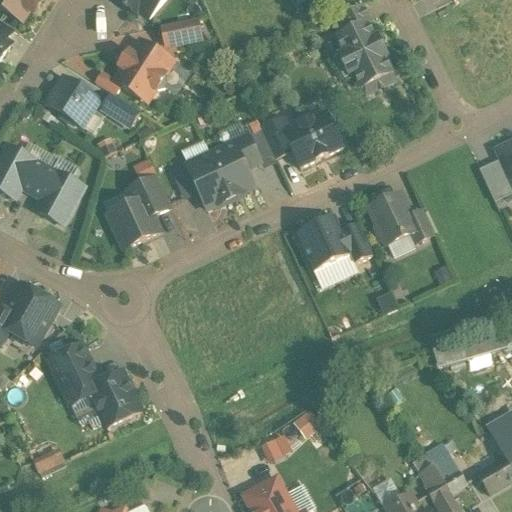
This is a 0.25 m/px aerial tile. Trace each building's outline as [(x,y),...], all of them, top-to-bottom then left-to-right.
[(0,0),(0,13),(31,32),(38,21),(45,25),(54,10),(47,6),(50,0),(0,0)] [(175,0),(120,0),(157,26),(175,0)] [(404,82),(365,5),(341,16),(347,29),(337,33),(350,62),(344,65),(353,86),(363,82),(370,98),(404,82)] [(209,48),(204,26),(173,33),(178,55),(209,48)] [(0,32),(0,77),(20,45),(0,32)] [(180,69),(144,47),(119,89),(155,111),(180,69)] [(109,106),(68,82),(51,112),(91,136),(109,106)] [(142,120),(114,103),(105,116),(134,134),(142,120)] [(261,141),(216,162),(238,210),(264,198),(251,171),(270,162),(261,141)] [(511,178),(511,146),(500,151),(511,178)] [(52,174),(11,151),(0,171),(0,197),(23,210),(29,199),(37,203),(52,174)] [(216,162),(192,173),(205,201),(213,221),(238,210),(216,162)] [(205,201),(192,173),(179,179),(193,207),(205,201)] [(52,174),(37,203),(45,207),(39,218),(69,234),(90,194),(52,174)] [(138,212),(113,222),(129,260),(167,244),(160,228),(176,221),(161,185),(132,198),(138,212)] [(407,201),(376,214),(393,255),(416,246),(419,253),(442,243),(431,217),(417,223),(407,201)] [(14,311),(1,304),(0,305),(0,350),(5,354),(15,335),(44,351),(69,306),(30,284),(14,311)] [(89,345),(51,361),(75,416),(98,406),(112,437),(152,420),(133,376),(107,387),(89,345)] [(442,470),(459,497),(472,489),(456,462),(442,470)] [(493,502),(511,490),(511,474),(506,465),(480,480),(493,502)] [(434,502),(440,511),(462,511),(455,499),(459,497),(442,470),(425,480),(437,500),(434,502)] [(292,511),(278,485),(276,483),(246,500),(252,511),(292,511)] [(423,511),(416,499),(394,511),(423,511)]
